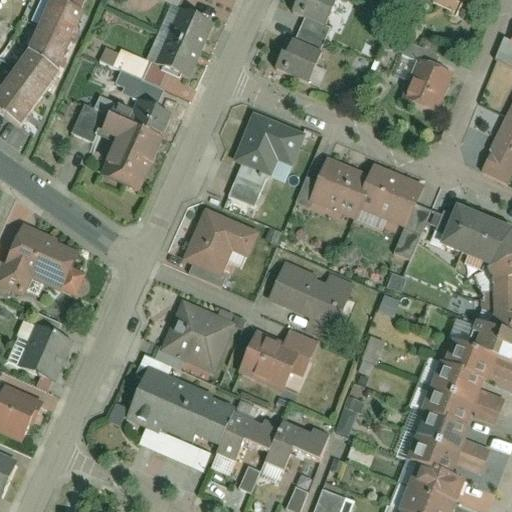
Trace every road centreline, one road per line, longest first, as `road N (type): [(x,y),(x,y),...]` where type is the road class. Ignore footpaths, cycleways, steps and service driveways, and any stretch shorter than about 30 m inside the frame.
road 1 (residential): [(511,214),(222,82)]
road 2 (residential): [(139,267),(56,455)]
road 3 (residential): [(222,82),(139,267)]
road 4 (residential): [(0,166),(139,267)]
road 5 (residential): [(56,455),(177,511)]
